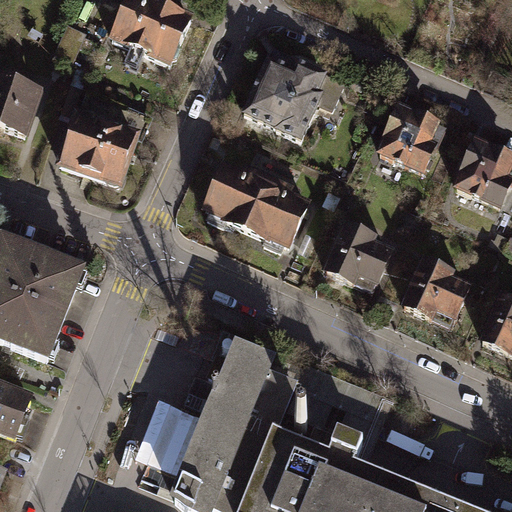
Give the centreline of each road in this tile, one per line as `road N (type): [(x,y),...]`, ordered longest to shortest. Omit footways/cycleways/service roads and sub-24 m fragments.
road 1 (residential): [(147,252),(511,419)]
road 2 (residential): [(42,511),(147,252)]
road 3 (residential): [(256,4),(511,117)]
road 4 (residential): [(147,252),(256,4)]
road 5 (residential): [(0,200),(147,252)]
